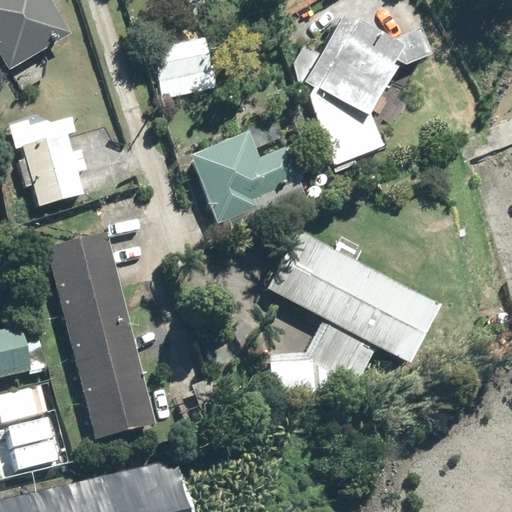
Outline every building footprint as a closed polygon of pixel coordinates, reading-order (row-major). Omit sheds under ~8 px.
[(0,0),(0,76),(1,77),(60,43),(40,8),(51,2),(49,0),(0,0)] [(413,70),(404,43),(377,54),(326,29),(310,59),(296,53),(283,80),(296,87),(293,92),(303,97),(299,105),(327,173),(329,179),(349,171),(347,165),(373,156),(372,155),(359,120),(378,83),(376,82),(380,74),(390,78),(413,70)] [(197,43),(147,55),(158,104),(209,92),(197,43)] [(17,153),(31,212),(76,202),(61,140),(68,138),(65,125),(31,133),(29,123),(2,130),(8,155),(17,153)] [(239,140),(181,163),(208,230),(247,215),(243,206),(292,186),(279,155),(249,166),(239,140)] [(101,237),(39,253),(88,444),(149,429),(101,237)] [(290,237),(259,295),(402,371),(433,313),(349,268),(356,255),(333,243),(326,256),(290,237)] [(314,327),(298,358),(263,360),(265,413),(326,410),(326,396),(340,383),(350,389),(368,356),(314,327)] [(10,332),(0,334),(0,381),(21,377),(10,332)] [(22,377),(39,374),(37,360),(36,360),(35,354),(33,345),(16,349),(22,377)] [(182,511),(170,462),(0,502),(0,511),(182,511)]
